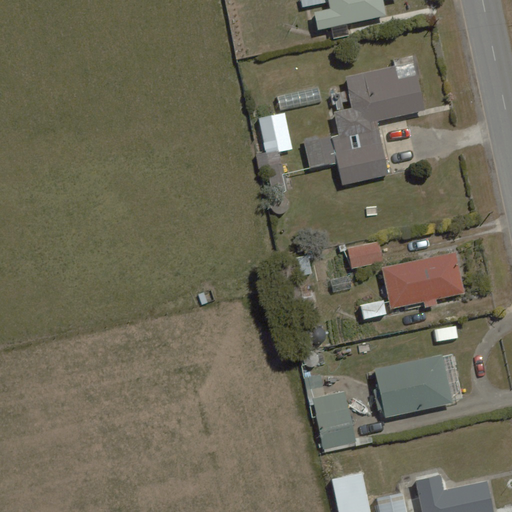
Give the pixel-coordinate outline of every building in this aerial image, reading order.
[(328,0),(330,8),(310,12),(314,36),(337,32),(338,40),(352,38),(351,30),(390,24),(387,7),(406,3),(405,0),(328,0)] [(339,141),(309,148),(314,172),(340,166),(346,190),(389,180),(377,124),(425,118),(419,76),(351,85),(355,117),(337,118),(339,141)] [(348,255),(353,273),(386,265),(379,239),(340,250),(342,257),(348,255)] [(382,274),(392,315),(424,307),(426,315),(442,311),(440,303),(464,297),(454,257),(382,274)] [(384,301),(361,306),(365,325),(389,319),(384,301)] [(373,374),(384,425),(454,409),(443,358),(373,374)] [(354,449),(349,397),(315,400),(320,452),(354,449)] [(411,511),(497,511),(491,482),(449,492),(444,475),(413,483),(417,499),(409,501),(411,511)] [(405,511),(404,503),(380,507),(380,511),(405,511)]
